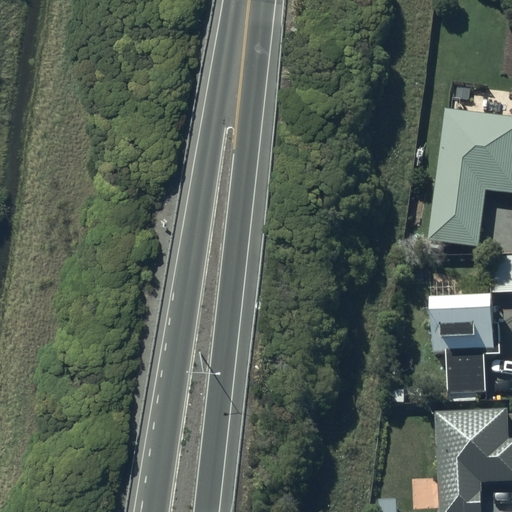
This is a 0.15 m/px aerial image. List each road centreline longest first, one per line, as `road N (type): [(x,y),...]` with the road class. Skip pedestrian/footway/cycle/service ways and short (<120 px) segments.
road 1 (trunk): [(152,511),(220,84),(245,0)]
road 2 (trunk): [(248,0),(254,96),(208,511)]
